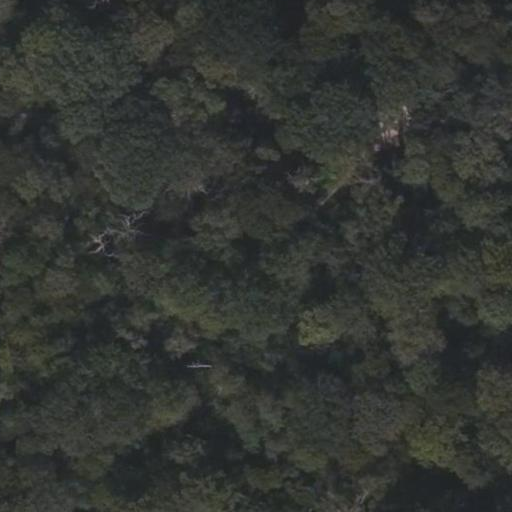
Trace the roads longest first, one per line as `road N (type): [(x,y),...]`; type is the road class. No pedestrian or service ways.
road 1 (track): [(0,509),(413,116)]
road 2 (track): [(0,114),(511,116)]
